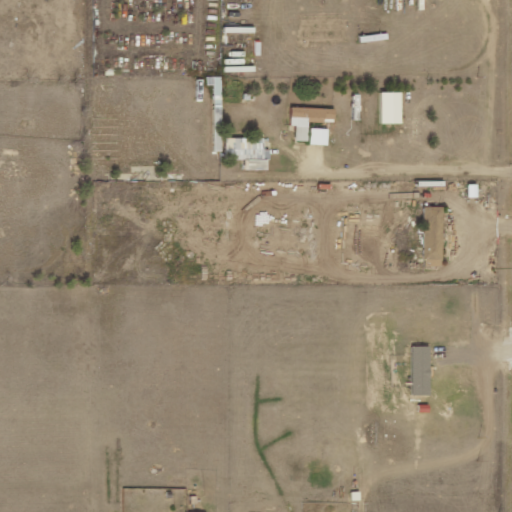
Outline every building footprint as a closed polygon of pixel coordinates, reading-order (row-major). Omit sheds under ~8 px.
[(221,77),(207,77),(207,95),(221,95),(221,77)] [(402,124),(401,93),(380,93),(380,124),(402,124)] [(295,141),(308,142),(308,122),(334,123),(335,109),(291,108),(291,127),(295,127),(295,141)] [(310,145),(328,146),(328,129),(310,129),(310,145)] [(269,170),(268,150),(264,150),(264,138),(225,139),(226,160),(245,160),(245,170),(269,170)] [(424,267),(443,267),(442,207),(423,207),(424,267)] [(411,347),(412,396),(430,395),(429,347),(411,347)]
